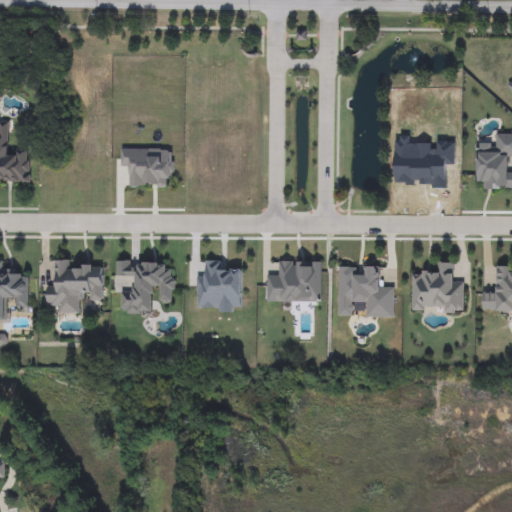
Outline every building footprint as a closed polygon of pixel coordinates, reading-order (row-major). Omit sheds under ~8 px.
[(30,151),(31,185),(0,185),(0,123),(8,123),(8,151),(30,151)] [(0,260),(7,261),(6,270),(21,270),(20,278),(30,279),(28,310),(18,310),(19,300),(8,300),(6,321),(0,320),(0,260)] [(83,314),(57,314),(57,304),(47,304),(47,283),(58,283),(58,260),(71,261),(71,268),(93,268),(93,270),(104,270),(104,303),(92,303),(92,295),(83,295),(83,314)] [(121,314),(121,292),(134,292),(134,280),(117,280),(117,261),(165,261),(165,271),(174,271),(174,303),(155,303),(155,314),(121,314)] [(412,272),(434,272),(434,263),(454,263),(454,283),(464,283),(464,314),(443,314),(443,305),(430,305),(430,312),(412,312),(412,272)] [(395,318),(339,318),(339,267),(384,267),(384,287),(395,287),(395,318)] [(511,268),(511,313),(483,313),(483,291),(494,291),(494,268),(511,268)]
